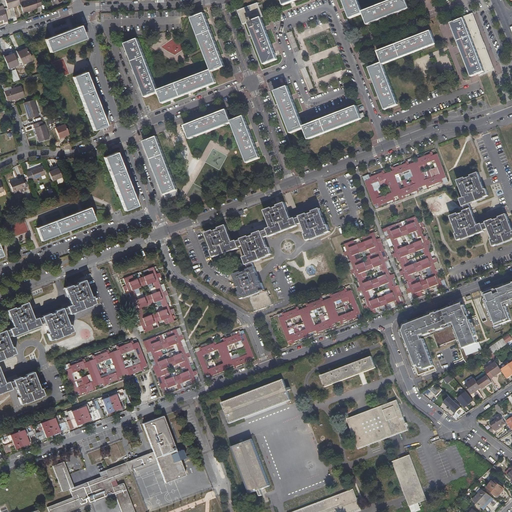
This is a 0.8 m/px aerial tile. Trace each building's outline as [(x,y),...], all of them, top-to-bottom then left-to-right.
[(15,7),(15,5),(19,3),(18,0),(4,0),(8,9),(15,7)] [(41,6),(39,0),(29,0),(19,3),(20,5),(22,14),(37,9),(37,8),(41,6)] [(368,25),(409,8),(406,0),(393,0),(363,12),(358,0),(281,0),(284,5),(297,0),(343,0),(350,18),(363,13),(368,25)] [(261,18),(263,17),(258,3),(237,11),(243,25),(248,23),(264,64),(277,59),(261,18)] [(204,14),(192,18),(208,66),(211,70),(158,91),(138,39),(125,44),(146,97),(158,92),(163,104),(216,83),(212,72),(225,67),(204,14)] [(451,24),(474,83),(494,75),(471,16),(451,24)] [(50,52),(85,39),(80,26),(45,39),(50,52)] [(369,68),(385,110),(398,105),(382,65),(436,44),(431,31),(378,52),(382,63),(369,68)] [(31,60),(26,48),(22,50),(16,53),(22,65),(31,60)] [(17,65),(12,54),(9,55),(3,57),(8,69),(17,65)] [(62,76),(69,74),(63,59),(53,63),(54,67),(59,65),(62,76)] [(93,131),(106,126),(86,72),(72,77),(93,131)] [(4,92),(7,102),(24,97),(21,86),(4,92)] [(304,128),(308,139),(361,119),(360,114),(357,106),(304,127),(288,87),(275,92),(291,133),(304,128)] [(28,119),(38,116),(33,100),(23,103),(28,119)] [(232,123),(247,163),(260,158),(244,116),(231,121),(227,110),(185,126),(190,139),(232,123)] [(45,124),(42,125),(41,122),(32,125),(38,142),(49,139),(45,124)] [(63,138),(63,137),(68,135),(64,124),(54,128),(59,140),(63,138)] [(165,195),(177,190),(157,137),(144,142),(165,195)] [(124,211),(137,206),(117,152),(104,157),(124,211)] [(400,188),(394,171),(384,175),(383,173),(372,177),(370,177),(369,175),(366,176),(363,177),(368,191),(374,205),(380,203),(384,203),(387,203),(395,200),(394,198),(402,194),(404,194),(405,196),(417,191),(422,189),(429,186),(429,187),(443,181),(442,179),(446,177),(437,154),(431,156),(431,154),(418,159),(419,161),(408,165),(407,163),(395,168),(397,175),(403,172),(404,175),(405,176),(410,173),(414,182),(409,184),(407,179),(402,181),(404,186),(400,188)] [(42,167),(25,173),(28,181),(45,175),(42,167)] [(58,169),(49,173),(52,181),(61,178),(58,169)] [(463,207),(464,206),(470,204),(485,198),(485,197),(488,196),(486,189),(485,189),(478,173),(471,176),(471,177),(465,179),(465,178),(457,181),(464,198),(460,199),(463,207)] [(9,183),(13,192),(25,187),(22,178),(9,183)] [(271,228),(267,229),(267,230),(269,236),(270,237),(298,226),(298,225),(296,219),(295,218),(291,220),(285,203),(278,205),(278,207),(272,209),(272,208),(264,211),(271,228)] [(41,241),(95,220),(90,208),(36,228),(41,241)] [(307,214),(300,217),(302,223),(306,234),(305,234),(307,241),(311,239),(312,240),(327,234),(327,233),(330,232),(328,225),(326,226),(320,209),(312,212),(313,213),(308,215),(307,214)] [(481,224),(478,225),(471,209),(466,211),(464,211),(465,213),(458,215),(458,214),(451,217),(457,233),(456,234),(458,240),(462,239),(462,240),(484,232),(484,231),(482,225),(481,224)] [(493,219),(486,222),(486,223),(489,229),(493,239),(491,240),(494,246),(498,245),(498,246),(511,240),(511,228),(506,214),(499,217),(500,219),(494,221),(493,219)] [(434,263),(438,262),(436,258),(433,259),(428,246),(431,244),(430,240),(426,241),(420,227),(425,226),(423,222),(419,223),(416,216),(411,219),(413,223),(408,225),(406,226),(404,221),(401,222),(403,227),(396,230),(394,231),(392,226),(387,228),(389,235),(386,236),(388,240),(391,239),(393,246),(396,253),(393,254),(395,258),(398,257),(403,271),(400,272),(401,276),(405,275),(410,289),(407,290),(408,294),(412,293),(414,300),(422,297),(420,292),(422,291),(429,289),(433,287),(435,292),(444,288),(441,282),(445,280),(443,276),(439,278),(434,263)] [(239,249),(239,248),(237,242),(237,241),(233,242),(226,225),(219,228),(219,230),(213,232),(212,230),(205,233),(212,250),(211,251),(213,258),(217,256),(217,257),(239,249)] [(248,236),(241,239),(241,240),(243,246),(247,256),(244,258),(246,265),(247,265),(253,263),(269,257),(268,256),(272,254),(269,248),(268,248),(264,238),(262,232),(261,231),(254,234),(254,235),(249,237),(248,236)] [(359,292),(361,292),(363,291),(364,296),(366,300),(368,305),(366,306),(365,306),(366,310),(369,309),(372,316),(389,310),(387,305),(391,303),(392,308),(402,305),(399,298),(402,297),(401,292),(398,294),(394,284),(392,280),(393,279),(395,278),(394,274),(391,275),(386,262),(389,260),(387,256),(384,258),(379,244),(382,242),(380,238),(377,239),(374,233),(366,236),(367,240),(368,241),(356,245),(354,241),(344,244),(345,246),(347,251),(345,252),(344,252),(346,256),(349,255),(352,264),(354,269),(353,270),(351,270),(352,274),(354,274),(356,273),(357,278),(359,283),(361,287),(359,287),(358,288),(359,292)] [(160,277),(159,273),(156,274),(153,267),(148,269),(149,274),(133,281),(130,281),(129,276),(123,278),(126,286),(123,287),(124,291),(128,290),(133,304),(129,305),(131,310),(135,308),(140,321),(137,322),(138,327),(141,326),(144,333),(150,330),(148,326),(163,320),(165,325),(174,321),(171,314),(174,313),(173,309),(169,310),(164,296),(167,295),(166,291),(163,292),(157,278),(160,277)] [(261,284),(254,267),(249,269),(247,270),(247,271),(242,274),(241,272),(234,275),(240,291),(239,292),(241,299),(245,298),(246,299),(249,297),(254,312),(273,304),(267,290),(265,290),(263,283),(261,284)] [(70,305),(66,306),(67,307),(69,313),(70,314),(91,306),(91,304),(95,303),(92,296),(91,297),(84,280),(77,283),(77,284),(72,286),(71,285),(64,288),(70,305)] [(511,282),(484,293),(486,299),(485,300),(493,322),(495,321),(497,327),(511,320),(507,307),(505,307),(504,304),(511,300),(511,282)] [(355,316),(361,314),(351,290),(346,293),(345,291),(332,295),(333,297),(323,301),(322,302),(321,300),(308,305),(309,307),(307,307),(297,311),(297,309),(284,314),(285,316),(279,318),(288,342),(292,340),(294,340),(295,342),(307,337),(307,335),(308,334),(316,331),(318,331),(319,333),(331,328),(330,326),(332,325),(340,322),(342,321),(343,323),(356,318),(355,316)] [(12,336),(40,325),(40,324),(38,319),(37,318),(34,319),(27,302),(19,305),(20,306),(14,308),(14,307),(6,310),(12,327),(9,328),(9,330),(11,335),(12,336)] [(436,369),(424,339),(422,340),(421,335),(424,334),(425,335),(432,333),(431,332),(437,329),(438,331),(444,328),(444,327),(454,323),(456,327),(454,328),(459,341),(461,340),(467,356),(482,350),(479,342),(478,343),(475,336),(477,336),(471,320),(470,320),(469,316),(465,305),(464,306),(462,302),(456,304),(456,306),(450,308),(450,307),(436,312),(436,313),(433,314),(433,313),(426,316),(426,317),(420,320),(419,318),(404,324),(402,331),(406,344),(407,343),(409,350),(419,375),(436,369)] [(70,325),(69,325),(65,315),(63,309),(62,308),(55,311),(55,312),(50,314),(49,313),(42,316),(42,317),(44,322),(48,333),(47,334),(49,340),(53,339),(53,340),(69,334),(69,333),(73,331),(70,325)] [(162,389),(165,388),(168,395),(173,393),(171,388),(186,382),(187,385),(186,386),(187,388),(198,383),(195,376),(198,375),(197,371),(193,372),(188,358),(191,357),(190,353),(186,354),(181,341),(184,339),(183,335),(179,336),(177,329),(168,333),(169,338),(158,342),(156,337),(147,341),(148,343),(145,345),(151,360),(163,355),(161,351),(167,349),(169,353),(171,352),(170,349),(175,348),(177,355),(174,357),(177,365),(180,364),(181,369),(182,368),(184,373),(171,378),(170,373),(169,374),(167,369),(174,366),(169,353),(163,355),(165,360),(159,362),(161,367),(157,368),(157,366),(153,367),(155,371),(158,370),(164,383),(160,385),(162,389)] [(13,347),(11,347),(7,337),(5,331),(4,330),(0,331),(0,360),(12,356),(11,355),(15,353),(13,347)] [(239,336),(238,334),(226,339),(226,341),(225,342),(217,345),(215,345),(214,343),(202,348),(202,350),(201,351),(197,353),(206,376),(211,374),(212,376),(225,371),(224,369),(235,365),(236,367),(249,362),(248,360),(254,358),(245,334),(241,335),(239,336)] [(508,335),(503,339),(507,344),(511,340),(508,335)] [(491,355),(507,344),(503,339),(487,350),(491,355)] [(118,348),(118,350),(107,354),(107,352),(94,357),(95,359),(83,363),(83,361),(70,366),(71,368),(65,370),(74,394),(80,392),(81,394),(93,389),(93,387),(104,383),(105,385),(117,380),(117,378),(126,374),(127,377),(129,376),(141,371),(142,371),(143,371),(142,368),(146,366),(137,342),(131,345),(130,343),(118,348)] [(376,368),(372,356),(321,376),(325,387),(376,368)] [(496,362),(488,367),(489,370),(494,377),(502,371),(496,362)] [(511,362),(502,370),(508,378),(511,375),(511,362)] [(8,381),(4,383),(0,372),(0,393),(11,389),(11,388),(9,382),(8,381)] [(20,377),(12,380),(13,381),(15,386),(19,397),(18,398),(20,404),(24,403),(40,397),(43,395),(41,388),(39,389),(33,372),(25,375),(26,376),(21,378),(20,377)] [(451,374),(444,379),(447,384),(455,379),(451,374)] [(492,383),(487,376),(477,382),(481,388),(483,390),(486,388),(485,388),(492,383)] [(477,391),(481,388),(477,382),(475,378),(465,385),(472,394),(477,390),(477,391)] [(291,400),(283,380),(222,403),(230,423),(291,400)] [(429,389),(436,396),(442,390),(436,384),(429,389)] [(131,406),(124,390),(122,391),(129,407),(131,406)] [(458,399),(465,407),(473,401),(466,392),(458,399)] [(121,409),(115,394),(102,400),(104,407),(103,408),(104,412),(106,411),(107,414),(121,409)] [(444,403),(456,414),(461,408),(449,397),(444,403)] [(94,409),(95,411),(95,412),(98,419),(104,417),(100,408),(100,409),(96,400),(91,402),(94,409)] [(408,430),(397,400),(347,419),(359,449),(408,430)] [(88,421),(90,420),(88,415),(88,413),(87,412),(87,411),(89,410),(86,404),(84,405),(85,406),(78,409),(71,412),(70,410),(67,412),(68,416),(65,418),(63,413),(61,414),(63,419),(56,422),(54,418),(40,423),(41,425),(38,426),(40,431),(36,433),(33,425),(30,426),(31,429),(30,429),(31,431),(28,432),(27,429),(27,427),(23,428),(24,430),(10,435),(11,439),(4,442),(2,436),(0,437),(0,439),(6,454),(12,452),(10,448),(14,446),(15,449),(23,446),(32,443),(30,436),(34,434),(37,443),(46,439),(46,438),(53,435),(60,432),(60,431),(67,429),(68,431),(74,428),(71,420),(74,419),(76,426),(83,423),(88,421)] [(502,411),(502,410),(498,404),(495,406),(500,415),(503,418),(504,417),(504,416),(502,412),(502,411)] [(506,423),(503,418),(500,415),(494,418),(495,419),(496,421),(491,425),(494,431),(506,423)] [(69,489),(72,497),(47,507),(48,511),(67,511),(115,494),(121,511),(134,511),(123,483),(112,487),(110,481),(129,474),(128,471),(134,469),(135,472),(157,463),(164,483),(185,475),(179,460),(173,462),(170,454),(176,452),(163,416),(142,424),(153,452),(106,470),(107,474),(87,482),(73,487),(63,462),(53,466),(62,492),(69,489)] [(270,486),(252,439),(232,447),(250,493),(270,486)] [(427,500),(410,455),(393,462),(409,506),(427,500)] [(498,497),(505,489),(493,480),(487,489),(498,497)] [(355,511),(361,510),(353,489),(293,511),(355,511)] [(482,490),(473,500),(482,508),(492,497),(482,490)] [(482,508),(484,509),(494,499),(492,497),(482,508)] [(493,506),(496,508),(499,503),(496,501),(494,500),(491,503),(493,505),(493,506)]
